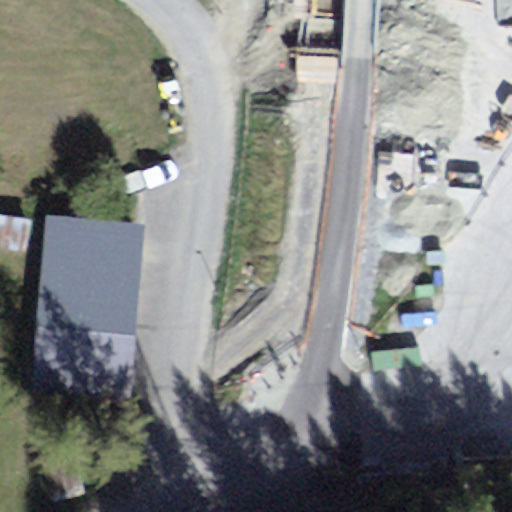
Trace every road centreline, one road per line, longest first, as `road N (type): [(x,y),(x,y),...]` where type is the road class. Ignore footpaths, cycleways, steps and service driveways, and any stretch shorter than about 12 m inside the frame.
road 1 (tertiary): [(330,0),(308,290),(290,390),(271,444),(216,496)]
road 2 (residential): [(166,0),(193,32),(208,95),(173,375),(183,443),(216,496)]
road 3 (track): [(511,381),(290,390)]
